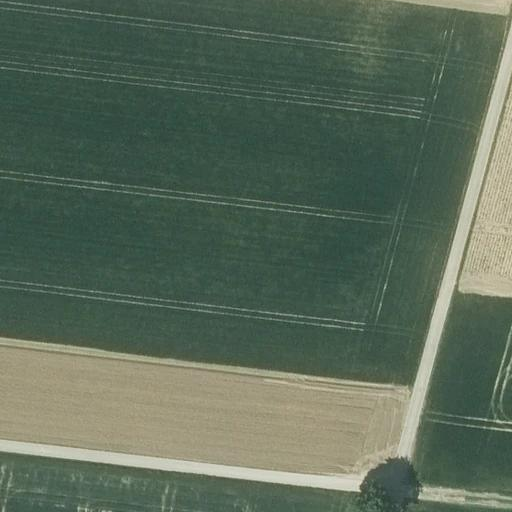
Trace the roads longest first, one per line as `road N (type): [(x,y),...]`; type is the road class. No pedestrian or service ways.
road 1 (track): [(511,504),(0,445)]
road 2 (track): [(387,511),(511,43)]
